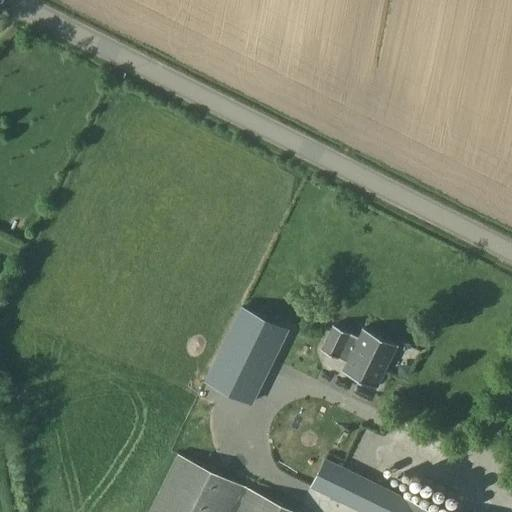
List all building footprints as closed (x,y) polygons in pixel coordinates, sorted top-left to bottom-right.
[(361,329),(358,335),(335,324),(324,348),(346,359),(340,372),(374,388),(395,345),(361,329)] [(225,337),(197,391),(240,412),(267,359),(225,337)] [(296,511),(180,454),(151,511),(296,511)] [(431,511),(323,460),(310,486),(366,511),(431,511)] [(494,511),(497,502),(486,499),(482,511),(494,511)]
